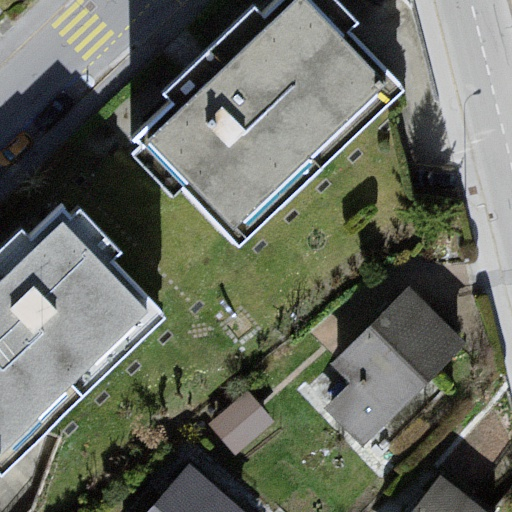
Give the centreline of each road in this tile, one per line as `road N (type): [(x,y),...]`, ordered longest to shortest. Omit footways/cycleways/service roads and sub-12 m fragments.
road 1 (residential): [(511,169),(469,0)]
road 2 (residential): [(0,117),(121,0)]
